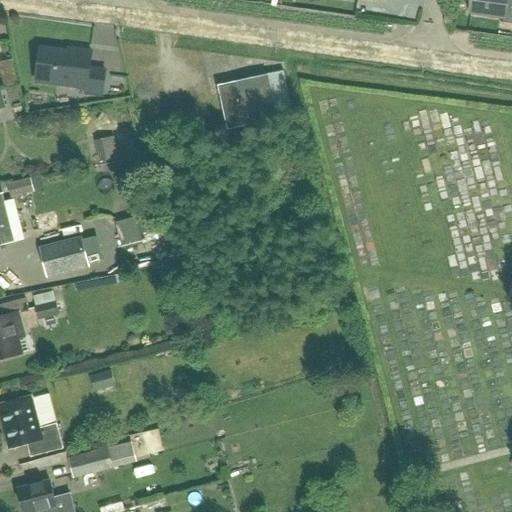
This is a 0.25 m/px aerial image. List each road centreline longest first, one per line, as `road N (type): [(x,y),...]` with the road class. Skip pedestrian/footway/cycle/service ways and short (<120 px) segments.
road 1 (residential): [(423,58),(120,17)]
road 2 (residential): [(120,17),(0,1)]
